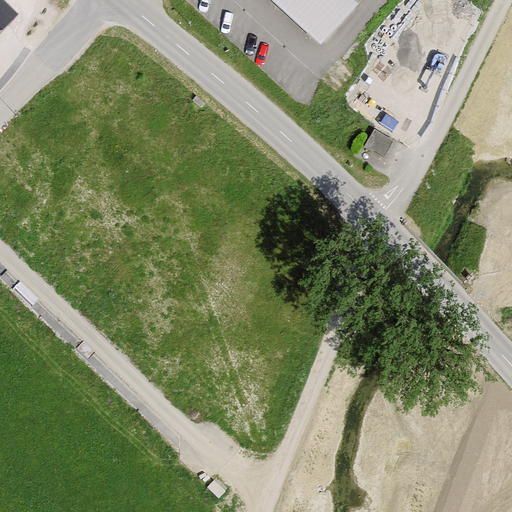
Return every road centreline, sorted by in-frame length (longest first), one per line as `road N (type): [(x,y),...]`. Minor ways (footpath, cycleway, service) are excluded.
road 1 (tertiary): [(119,0),(337,184),(511,360)]
road 2 (track): [(376,222),(263,511)]
road 3 (track): [(376,222),(412,176),(506,0)]
road 4 (residential): [(0,110),(98,0)]
